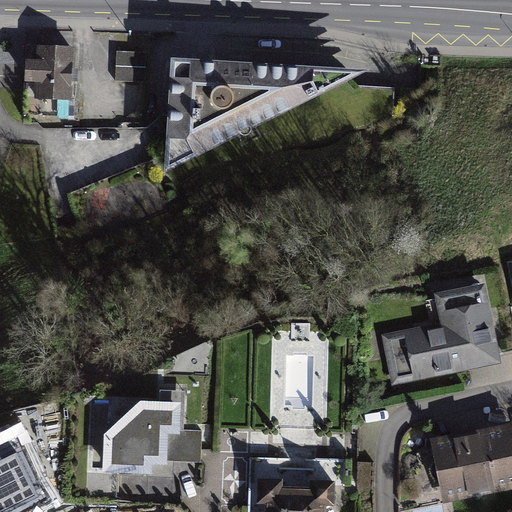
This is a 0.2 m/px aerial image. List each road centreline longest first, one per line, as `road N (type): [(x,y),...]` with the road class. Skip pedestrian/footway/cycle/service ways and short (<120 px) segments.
road 1 (primary): [(511,11),(207,0)]
road 2 (residential): [(387,511),(385,458),(398,428),(428,411),(511,395)]
